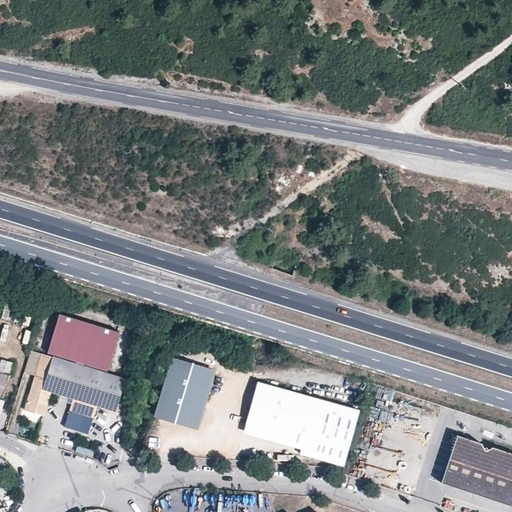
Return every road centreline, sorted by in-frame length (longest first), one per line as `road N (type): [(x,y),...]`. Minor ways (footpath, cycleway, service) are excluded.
road 1 (trunk): [(511,368),(0,209)]
road 2 (trunk): [(0,245),(511,401)]
road 3 (tertiary): [(0,70),(401,141)]
road 4 (residential): [(411,511),(324,481),(178,472),(120,486)]
road 5 (unclassified): [(401,141),(429,101),(511,40)]
